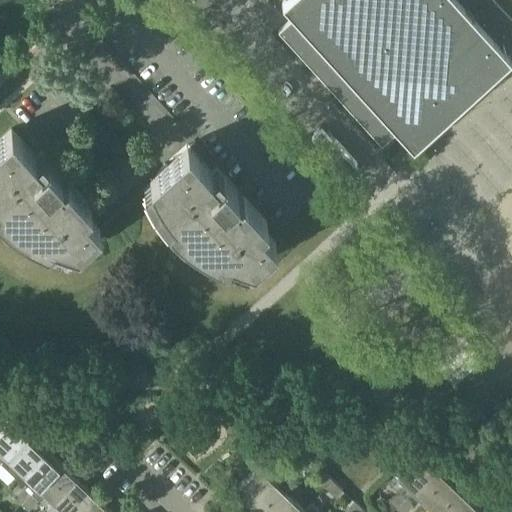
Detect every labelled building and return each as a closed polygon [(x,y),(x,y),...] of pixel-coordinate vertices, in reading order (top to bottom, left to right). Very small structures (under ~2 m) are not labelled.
[(282,0),(282,1),(296,16),(278,32),(382,145),(399,130),(412,145),(510,56),(507,52),(511,47),(511,20),(493,0),(282,0)] [(70,255),(93,233),(71,209),(80,200),(58,176),(61,173),(47,157),(42,162),(11,129),(0,138),(0,216),(9,224),(26,235),(42,244),(58,251),(70,255)] [(413,154),(405,145),(391,158),(399,167),(413,154)] [(261,226),(267,221),(223,173),(216,179),(215,177),(213,179),(199,164),(194,169),(183,157),(171,167),(167,163),(142,185),(149,199),(158,212),(168,224),(179,235),(196,248),(215,258),(233,265),(245,270),(276,242),(261,226)] [(483,357),(470,342),(466,338),(437,365),(453,383),(454,382),(483,357)] [(0,459),(2,460),(6,456),(29,432),(13,417),(18,412),(8,402),(0,409),(0,459)] [(16,477),(18,475),(44,447),(29,432),(6,456),(7,456),(1,462),(16,477)] [(286,446),(296,455),(301,449),(291,440),(286,446)] [(44,447),(18,475),(33,490),(38,485),(60,462),(44,447)] [(396,474),(413,490),(435,466),(427,458),(430,455),(422,447),(396,474)] [(301,449),(296,455),(306,465),(311,459),(301,449)] [(60,462),(38,485),(53,500),(76,477),(60,462)] [(234,487),(250,503),(273,479),(257,464),(234,487)] [(413,490),(428,505),(454,477),(447,470),(443,474),(435,466),(413,490)] [(317,475),(327,485),(333,479),(322,470),(317,475)] [(50,511),(71,511),(91,492),(76,477),(53,500),(46,507),(50,511)] [(461,485),(454,477),(428,505),(435,511),(451,511),(466,496),(458,488),(461,485)] [(271,511),(288,494),(273,479),(250,503),(260,511),(271,511)] [(333,479),(327,485),(337,494),(343,489),(333,479)] [(16,497),(22,502),(30,493),(24,488),(16,497)] [(391,511),(406,497),(400,491),(381,509),(383,511),(391,511)] [(71,511),(101,511),(107,506),(91,492),(71,511)] [(36,499),(30,493),(22,502),(27,508),(36,499)] [(288,494),(271,511),(301,511),(304,509),(288,494)] [(451,511),(480,511),(485,507),(478,500),(475,504),(466,496),(451,511)] [(401,511),(411,502),(406,497),(391,511),(401,511)] [(348,505),(355,511),(360,511),(364,509),(354,499),(348,505)] [(304,509),(301,511),(321,511),(311,502),(304,509)]
